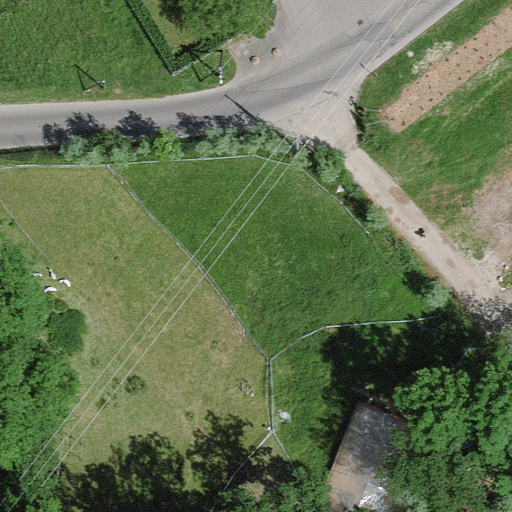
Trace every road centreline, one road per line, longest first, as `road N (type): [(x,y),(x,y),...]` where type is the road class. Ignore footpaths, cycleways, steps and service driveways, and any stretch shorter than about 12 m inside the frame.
road 1 (unclassified): [(0,133),(208,118),(261,105),(380,40),(431,0)]
road 2 (track): [(301,88),(511,347)]
